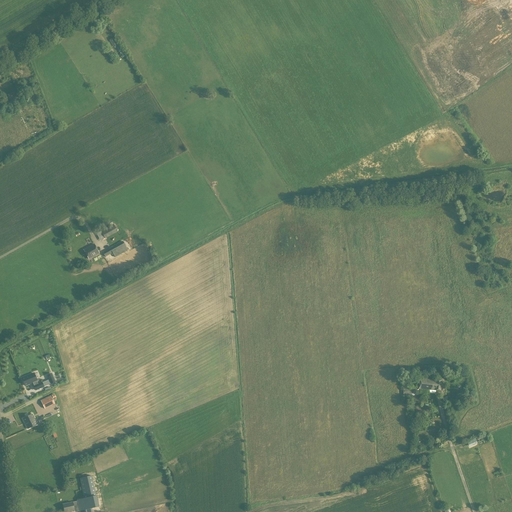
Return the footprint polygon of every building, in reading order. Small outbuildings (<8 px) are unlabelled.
[(109,40),(114,48),(119,44),(115,37),(109,40)] [(7,95),(11,104),(19,100),(15,91),(7,95)] [(105,239),(118,232),(113,224),(96,234),(98,237),(102,234),(105,239)] [(115,258),(128,251),(122,241),(102,252),(105,257),(112,253),(115,258)] [(83,250),(89,259),(99,254),(94,244),(83,250)] [(42,382),(38,384),(34,373),(22,378),(25,386),(32,383),(36,390),(44,386),(42,382)] [(420,389),(436,391),(441,391),(442,380),(421,379),(420,389)] [(403,396),(412,396),(412,388),(403,388),(403,396)] [(50,396),(39,399),(43,408),(53,405),(50,396)] [(32,414),(22,419),(27,429),(37,425),(32,414)] [(469,447),(477,443),(475,438),(467,442),(469,447)] [(72,502),(72,503),(63,505),(64,511),(65,511),(74,510),(74,511),(79,511),(92,511),(91,509),(98,507),(92,476),(79,479),(84,498),(76,500),(77,501),(72,502)]
